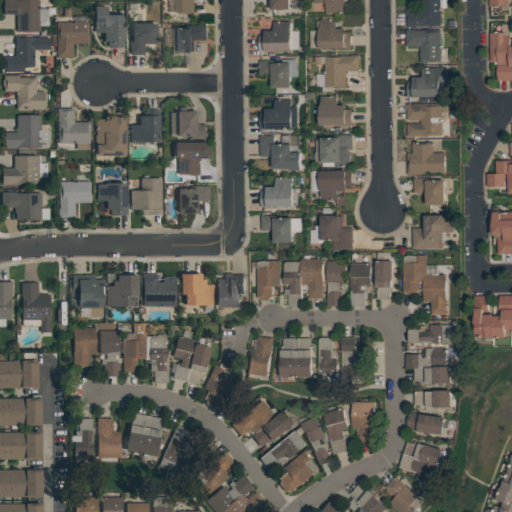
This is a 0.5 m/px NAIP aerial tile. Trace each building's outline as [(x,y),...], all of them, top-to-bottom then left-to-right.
[(1,0),(37,0),(37,32),(14,33),(14,16),(1,16),(1,0)] [(173,0),(194,0),(194,13),(173,14),(173,0)] [(289,0),(290,9),(270,10),(270,0),(289,0)] [(346,14),(326,14),(326,3),(313,4),(313,0),(350,0),(350,1),(345,1),(346,14)] [(419,0),(441,0),(441,27),(405,27),(405,11),(419,11),(419,0)] [(509,0),(509,10),(500,10),(500,7),(489,7),(489,0),(509,0)] [(105,16),(121,16),(122,48),(106,48),(106,43),(102,43),(102,34),(93,34),(93,7),(105,7),(105,16)] [(318,20),(337,20),(337,29),(345,29),(345,32),(352,32),(352,49),(319,49),(318,20)] [(273,21),(292,21),(292,31),(298,31),(299,50),(291,50),(291,51),(259,52),(259,35),(265,35),(265,31),(274,31),(273,21)] [(86,23),(87,44),(71,44),(71,58),(54,58),(53,23),(86,23)] [(154,23),(155,44),(143,45),(143,55),(128,55),(127,24),(154,23)] [(187,26),(207,25),(207,40),(194,40),(194,53),(174,53),(173,29),(187,29),(187,26)] [(406,30),(441,30),(442,62),(420,62),(420,47),(406,47),(406,30)] [(509,47),(510,81),(497,81),(497,62),(490,62),(489,33),(504,32),(504,37),(509,36),(509,47)] [(1,58),(13,57),(12,39),(47,38),(47,50),(31,50),(31,69),(21,69),(21,73),(1,73),(1,58)] [(324,57),(358,56),(359,71),(345,71),(346,87),(324,88),(324,57)] [(259,60),(276,60),(276,64),(291,63),(291,88),(271,89),(271,75),(259,75),(259,60)] [(422,68),(447,68),(447,84),(439,85),(440,98),(413,98),(413,97),(408,97),(407,81),(414,80),(413,77),(422,77),(422,68)] [(16,75),(16,78),(33,78),(33,92),(42,92),(42,110),(14,110),(14,92),(1,92),(1,75),(16,75)] [(319,96),(337,96),(337,106),(346,106),(346,109),(351,109),(352,126),(319,126),(319,96)] [(274,100),(291,99),(292,130),(260,130),(259,109),(274,109),(274,100)] [(407,104),(449,103),(449,112),(442,112),(442,136),(408,136),(408,124),(421,123),(421,120),(407,121),(407,104)] [(55,109),(71,109),(71,123),(88,123),(89,144),(56,145),(55,109)] [(128,126),(137,126),(137,117),(141,117),(141,113),(156,112),(156,144),(128,144),(128,126)] [(188,142),(188,138),(175,138),(175,112),(196,112),(196,124),(206,124),(207,142),(188,142)] [(49,143),(40,144),(40,149),(2,150),(2,133),(15,132),(15,116),(38,116),(38,129),(49,129),(49,143)] [(123,119),(123,157),(96,157),(96,146),(94,146),(93,119),(123,119)] [(260,136),(274,136),(275,145),(292,145),(292,153),(301,152),(301,171),(271,171),(271,157),(261,157),(260,136)] [(335,138),(335,136),(352,136),(353,150),(349,150),(349,153),(350,153),(350,167),(335,167),(335,164),(321,164),(320,138),(335,138)] [(412,142),(433,142),(433,153),(446,153),(446,175),(407,175),(407,153),(412,153),(412,142)] [(172,144),(211,143),(212,160),(198,160),(198,176),(175,176),(175,160),(172,160),(172,144)] [(511,155),(511,174),(496,174),(496,161),(510,161),(510,156),(511,155)] [(0,169),(11,169),(11,157),(37,156),(37,163),(46,163),(46,179),(37,179),(37,185),(1,185),(0,169)] [(319,171),(352,171),(352,188),(346,188),(346,192),(337,192),(337,199),(320,200),(319,171)] [(496,174),(511,174),(511,192),(507,193),(507,187),(487,187),(487,174),(496,174)] [(275,178),(292,177),(293,207),(261,207),(260,191),(266,191),(266,188),(275,188),(275,178)] [(413,178),(426,178),(426,181),(445,180),(446,206),(424,206),(424,193),(413,193),(413,178)] [(138,179),(160,179),(159,216),(135,216),(135,211),(128,211),(128,191),(138,191),(138,179)] [(57,182),(89,181),(89,203),(73,203),(73,217),(57,217),(57,182)] [(124,184),(124,216),(103,217),(103,202),(94,202),(94,184),(124,184)] [(190,187),(207,187),(207,201),(196,201),(196,215),(175,215),(175,190),(190,190),(190,187)] [(0,194),(38,194),(39,220),(13,221),(12,208),(0,208),(0,194)] [(511,212),(511,253),(497,254),(497,239),(494,239),(493,212),(511,212)] [(261,216),(273,216),(273,219),(292,219),(293,243),(273,244),(273,230),(261,231),(261,216)] [(423,216),(454,216),(455,233),(444,233),(444,248),(413,249),(413,229),(423,228),(423,216)] [(320,217),(341,217),(341,228),(352,228),(352,250),(332,250),(332,241),(320,241),(320,217)] [(404,256),(426,255),(426,276),(426,281),(423,281),(420,281),(420,294),(404,294),(404,256)] [(301,259),(323,259),(323,298),(309,298),(309,285),(301,285),(301,261),(301,259)] [(257,268),(270,268),(270,261),(280,261),(280,287),(273,287),(273,300),(257,300),(257,268)] [(284,261),(301,261),(301,285),(301,294),(290,294),(290,284),(284,284),(284,261)] [(327,261),(346,261),(347,284),(340,284),(340,289),(345,289),(345,294),(341,294),(342,306),(328,306),(327,261)] [(376,261),(393,261),(393,289),(390,289),(390,300),(378,300),(377,281),(376,281),(376,261)] [(350,263),(371,263),(371,286),(362,286),(362,293),(365,293),(365,306),(351,306),(350,263)] [(161,278),(174,278),(174,307),(141,308),(140,275),(156,275),(156,279),(155,279),(155,284),(161,284),(161,278)] [(178,275),(199,275),(199,281),(204,281),(204,286),(211,286),(211,306),(183,306),(183,296),(178,296),(178,275)] [(222,275),(244,275),(244,294),(238,294),(239,308),(215,309),(214,279),(222,279),(222,275)] [(426,276),(446,275),(447,314),(432,315),(432,302),(424,302),(423,281),(426,281),(426,276)] [(70,276),(92,276),(92,280),(99,280),(99,308),(67,309),(67,293),(70,293),(70,276)] [(135,276),(135,297),(131,297),(131,307),(104,307),(104,287),(110,287),(110,282),(114,282),(114,276),(135,276)] [(0,283),(10,283),(10,319),(0,319),(0,283)] [(19,284),(35,284),(36,295),(48,295),(48,333),(38,333),(38,321),(19,321),(19,284)] [(495,317),(500,317),(500,296),(511,295),(511,344),(499,344),(499,342),(495,342),(495,340),(495,317)] [(495,317),(495,340),(474,341),(474,296),(489,296),(489,314),(495,314),(495,317)] [(430,325),(453,325),(453,342),(409,343),(409,330),(420,330),(420,332),(430,331),(430,325)] [(70,329),(93,329),(93,355),(87,355),(87,368),(71,368),(70,329)] [(97,331),(116,331),(117,377),(102,377),(101,364),(99,364),(99,360),(104,359),(104,355),(98,355),(97,331)] [(120,334),(143,334),(143,360),(137,360),(137,373),(121,373),(120,334)] [(258,336),(273,339),(271,354),(268,378),(256,376),(245,374),(249,348),(256,349),(258,336)] [(182,382),(172,379),(177,358),(171,357),(175,337),(192,341),(182,382)] [(147,339),(164,338),(164,382),(152,382),(152,371),(154,371),(154,361),(147,361),(147,339)] [(294,339),(311,338),(311,347),(313,347),(313,378),(294,378),(294,339)] [(320,338),(335,338),(335,350),(336,350),(336,355),(331,355),(331,361),(337,361),(337,383),(320,384),(320,338)] [(342,339),(355,338),(356,359),(361,359),(361,380),(343,380),(342,339)] [(294,339),(294,378),(282,378),(281,347),(283,347),(283,339),(294,339)] [(193,345),(208,349),(202,374),(200,374),(197,384),(184,381),(193,345)] [(427,348),(448,348),(448,367),(415,368),(407,368),(406,351),(420,351),(420,353),(422,353),(422,358),(427,358),(427,348)] [(0,362),(35,362),(35,389),(0,389),(0,362)] [(201,388),(213,366),(231,375),(214,409),(202,403),(208,392),(201,388)] [(453,367),(453,384),(426,385),(426,381),(415,381),(415,368),(448,367),(453,367)] [(453,392),(453,409),(427,409),(427,405),(416,405),(416,392),(453,392)] [(0,400),(39,400),(39,426),(0,426),(0,400)] [(260,400),(268,410),(272,414),(251,431),(249,429),(239,437),(230,425),(260,400)] [(352,402),(374,402),(374,442),(359,442),(359,429),(352,428),(352,402)] [(344,409),(348,430),(342,431),(347,451),(334,454),(324,413),(344,409)] [(247,436),(279,411),(290,425),(259,450),(247,436)] [(448,419),(446,436),(415,432),(415,429),(408,428),(410,413),(448,419)] [(145,416),(138,453),(123,450),(129,421),(131,422),(132,414),(145,416)] [(145,416),(159,419),(158,427),(157,427),(159,428),(154,456),(138,453),(145,416)] [(299,425),(316,417),(325,438),(319,440),(324,451),(326,450),(331,460),(318,466),(299,425)] [(77,419),(90,419),(91,464),(73,464),(73,432),(77,431),(77,419)] [(95,419),(110,419),(111,432),(117,432),(117,459),(96,459),(95,419)] [(175,425),(186,431),(182,441),(180,440),(175,451),(180,454),(171,473),(156,466),(175,425)] [(293,431),(304,445),(286,460),(282,454),(274,461),(267,452),(293,431)] [(0,433),(39,433),(39,460),(0,460),(0,433)] [(421,444),(445,451),(441,464),(405,453),(408,443),(421,446),(421,444)] [(222,452),(232,465),(222,473),(226,479),(206,494),(192,476),(222,452)] [(301,452),(316,470),(286,494),(275,480),(285,473),(281,468),(301,452)] [(404,455),(440,466),(435,483),(419,478),(421,472),(414,470),(413,472),(400,468),(404,455)] [(507,469),(511,470),(511,491),(501,487),(507,469)] [(0,471),(40,471),(40,498),(0,498),(0,471)] [(221,486),(226,491),(229,489),(226,485),(230,481),(232,483),(241,475),(250,487),(239,496),(220,511),(212,511),(204,501),(221,486)] [(398,494),(396,496),(386,489),(396,477),(426,502),(417,511),(407,511),(394,501),(399,495),(398,494)] [(385,511),(369,511),(352,497),(350,496),(359,485),(388,509),(385,511)] [(501,487),(511,491),(511,511),(502,507),(503,505),(495,502),(501,487)] [(220,511),(239,496),(243,500),(248,496),(254,491),(264,504),(258,508),(253,511),(220,511)] [(352,497),(369,511),(344,511),(341,509),(352,497)] [(73,511),(73,498),(94,498),(94,511),(73,511)] [(98,511),(98,498),(118,498),(118,511),(98,511)] [(150,511),(150,500),(168,500),(168,511),(150,511)] [(317,511),(326,502),(338,511),(317,511)] [(147,511),(148,503),(125,503),(124,511),(147,511)]
